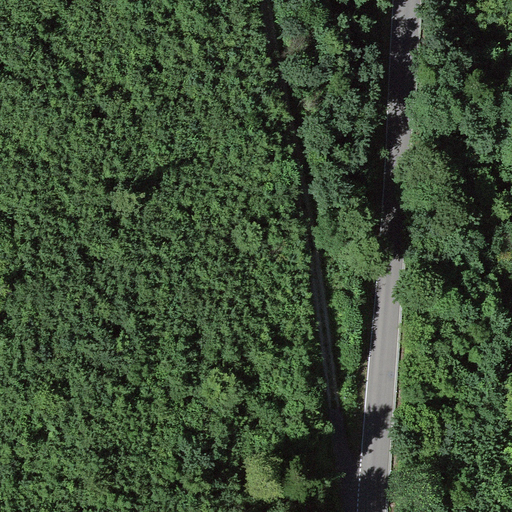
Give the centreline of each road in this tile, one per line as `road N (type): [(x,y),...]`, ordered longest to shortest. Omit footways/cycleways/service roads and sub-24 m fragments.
road 1 (track): [(271,0),(370,511)]
road 2 (tertiary): [(376,511),(407,0)]
